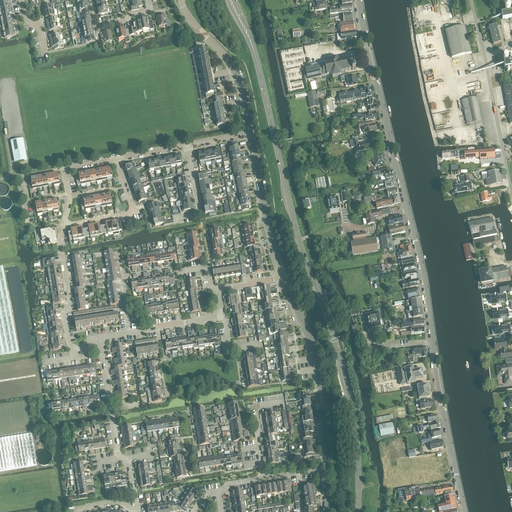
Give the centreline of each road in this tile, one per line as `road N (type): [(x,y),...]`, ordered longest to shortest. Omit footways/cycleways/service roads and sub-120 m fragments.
road 1 (secondary): [(357,511),(352,403),(234,0)]
road 2 (tertiary): [(432,341),(358,0)]
road 3 (residential): [(326,469),(313,346),(283,279)]
road 4 (unclassified): [(511,189),(470,0)]
road 5 (tertiary): [(463,511),(432,341)]
road 6 (residential): [(250,134),(242,88),(181,0)]
road 7 (residential): [(283,279),(250,134)]
road 8 (residential): [(80,350),(69,346),(64,312),(65,223)]
road 9 (residential): [(114,159),(135,212),(65,223)]
